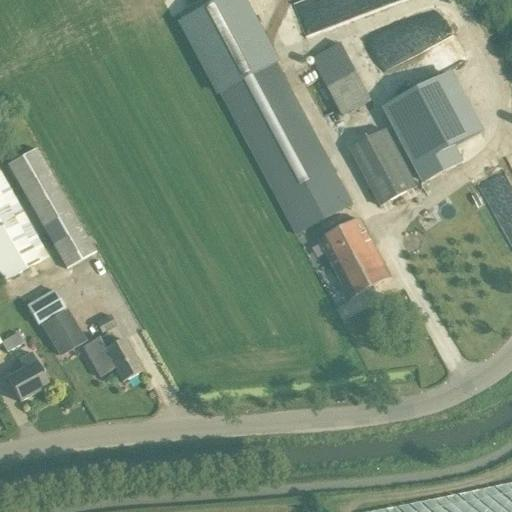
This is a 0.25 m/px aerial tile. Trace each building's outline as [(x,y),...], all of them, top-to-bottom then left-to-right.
[(222,94),(278,65),(243,0),(225,0),(184,22),(222,94)] [(302,0),(294,3),(305,33),(397,0),(302,0)] [(450,7),(405,30),(416,51),(460,28),(450,7)] [(296,237),(352,207),(278,65),(222,94),(296,237)] [(355,73),(327,88),(342,116),(370,101),(355,73)] [(448,74),(382,109),(423,185),(460,165),(452,149),(452,148),(480,134),(448,74)] [(416,190),(386,133),(350,153),(380,209),(416,190)] [(67,271),(94,256),(35,151),(8,166),(67,271)] [(0,276),(4,284),(46,260),(0,179),(0,276)] [(334,232),(336,236),(320,245),(349,302),(390,281),(361,224),(345,232),(342,227),(334,232)] [(38,327),(65,311),(55,294),(28,310),(38,327)] [(60,358),(85,343),(67,314),(42,329),(60,358)] [(109,317),(96,325),(101,335),(115,327),(109,317)] [(1,340),(8,351),(24,341),(16,330),(1,340)] [(123,385),(142,374),(123,341),(116,346),(110,336),(99,343),(98,341),(82,350),(100,380),(115,371),(123,385)] [(20,405),(49,389),(32,356),(19,363),(24,373),(8,382),(20,405)]
